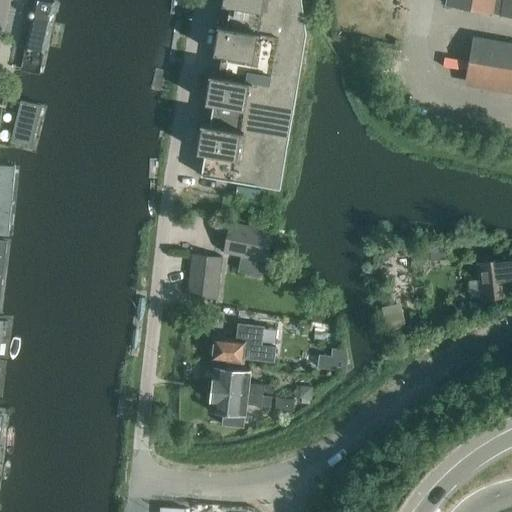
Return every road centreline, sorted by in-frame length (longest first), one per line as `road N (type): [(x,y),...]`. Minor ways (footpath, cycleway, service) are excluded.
road 1 (unclassified): [(294,478),(178,488),(151,486),(137,473),(159,268),(202,0)]
road 2 (unclassified): [(321,459),(464,351),(511,330)]
